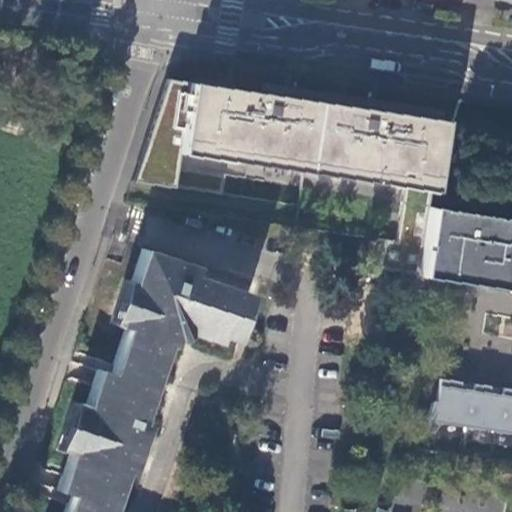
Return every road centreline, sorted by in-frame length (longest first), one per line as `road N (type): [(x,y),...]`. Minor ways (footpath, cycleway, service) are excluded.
road 1 (residential): [(0,493),(156,21)]
road 2 (primary): [(156,21),(511,75)]
road 3 (primary): [(511,41),(230,0)]
road 4 (primary): [(17,0),(156,21)]
